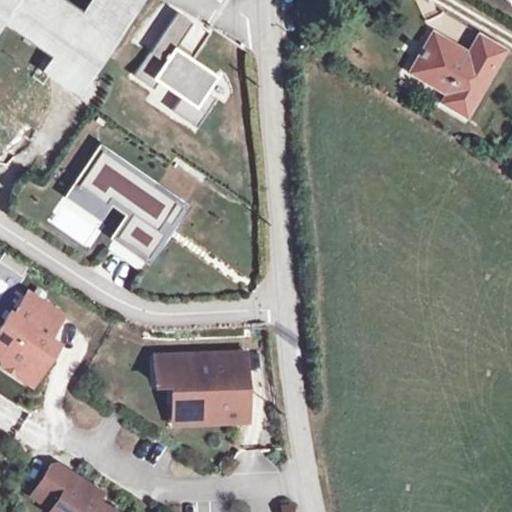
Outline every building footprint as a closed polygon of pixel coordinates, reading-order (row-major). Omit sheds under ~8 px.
[(97,0),(84,19),(55,0),(0,0),(0,13),(1,12),(61,53),(51,68),(75,84),(96,54),(97,55),(135,0),(97,0)] [(194,23),(178,12),(136,76),(155,89),(161,81),(184,96),(175,109),(197,124),(212,101),(205,96),(219,75),(178,48),(194,23)] [(465,114),(502,50),(479,36),(468,53),(433,33),(411,70),(448,92),(442,101),(465,114)] [(217,137),(234,146),(244,127),(227,118),(217,137)] [(101,150),(77,185),(106,204),(110,198),(132,213),(127,219),(116,236),(148,258),(164,234),(158,229),(164,221),(170,225),(183,206),(101,150)] [(110,198),(106,204),(127,219),(132,213),(110,198)] [(158,229),(164,234),(170,225),(164,221),(158,229)] [(0,258),(0,261),(11,269),(17,261),(4,252),(0,258)] [(17,261),(11,269),(22,276),(27,267),(17,261)] [(29,291),(14,314),(10,311),(0,325),(0,357),(2,365),(18,375),(24,365),(38,374),(50,355),(43,350),(51,339),(48,337),(63,315),(29,291)] [(51,339),(43,350),(50,355),(58,344),(51,339)] [(246,387),(244,353),(155,356),(155,385),(171,384),(172,397),(182,407),(201,406),(201,422),(233,421),(232,388),(246,387)] [(24,365),(18,375),(31,384),(38,374),(24,365)] [(247,420),(246,387),(232,388),(233,421),(247,420)] [(201,422),(201,406),(182,407),(172,397),(172,423),(201,422)] [(113,511),(96,501),(101,493),(52,462),(32,494),(52,507),(49,511),(48,511),(113,511)]
